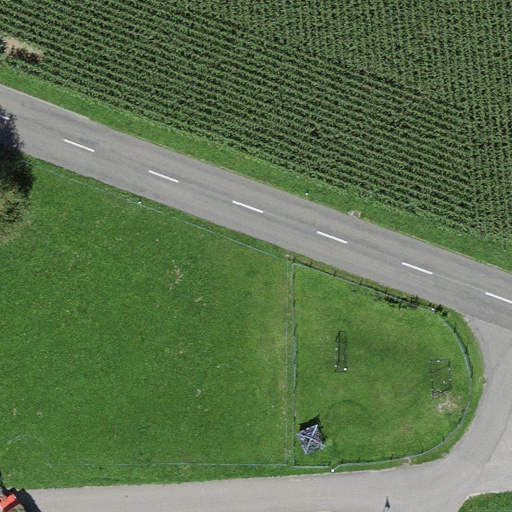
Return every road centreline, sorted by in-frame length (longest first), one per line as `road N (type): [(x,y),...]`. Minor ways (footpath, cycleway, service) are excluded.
road 1 (tertiary): [(511,307),(0,122)]
road 2 (track): [(511,478),(0,507)]
